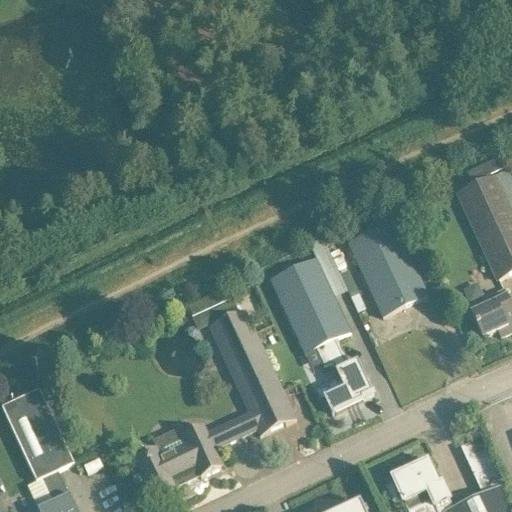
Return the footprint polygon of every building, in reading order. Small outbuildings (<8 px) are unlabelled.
[(499,284),(511,277),(511,217),(495,180),(458,196),(499,284)] [(383,321),(429,300),(394,226),(348,248),(383,321)] [(317,352),(336,344),(351,336),(317,263),(272,283),(306,357),(317,352)] [(511,327),(511,310),(507,300),(488,309),(485,302),(468,310),(483,341),(498,334),(501,341),(511,335),(511,329),(511,328),(511,327)] [(249,416),(257,433),(260,440),(297,423),(246,314),(210,331),(249,416)] [(340,382),(317,393),(321,402),(324,401),(332,419),(334,418),(364,404),(362,401),(373,396),(358,365),(348,369),(336,344),(317,352),(326,371),(334,367),(337,375),(340,382)] [(76,511),(70,498),(59,475),(75,468),(40,393),(2,411),(37,485),(42,483),(53,506),(40,511),(76,511)] [(257,433),(249,416),(207,436),(204,430),(182,440),(185,446),(160,458),(157,452),(135,462),(154,503),(176,493),(173,486),(198,475),(201,481),(223,471),(215,453),(257,433)] [(439,489),(428,465),(393,481),(395,486),(386,490),(395,510),(404,506),(407,511),(415,511),(432,504),(435,511),(509,511),(501,491),(502,491),(502,489),(454,511),(443,487),(439,489)]
